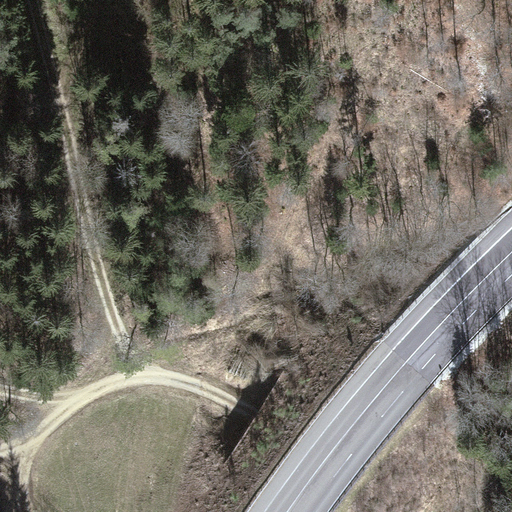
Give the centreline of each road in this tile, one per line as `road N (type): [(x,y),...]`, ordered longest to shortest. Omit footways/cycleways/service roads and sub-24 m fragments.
road 1 (track): [(25,0),(141,378),(79,403)]
road 2 (primary): [(511,264),(416,362),(298,511)]
road 3 (track): [(386,511),(255,415),(141,378)]
road 4 (track): [(26,511),(35,439),(79,403)]
